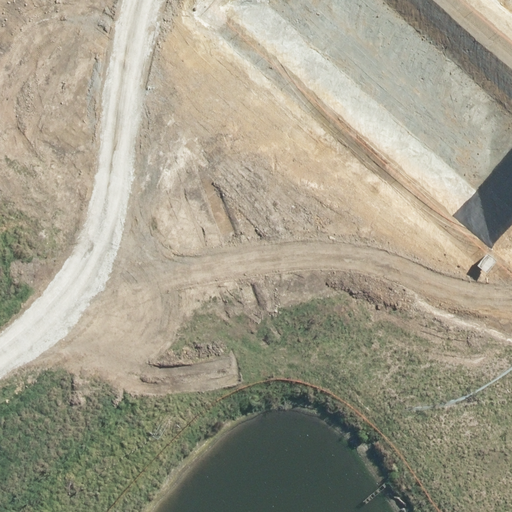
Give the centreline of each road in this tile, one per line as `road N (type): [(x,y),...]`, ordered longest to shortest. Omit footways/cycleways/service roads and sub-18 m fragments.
road 1 (residential): [(0,170),(104,295),(377,511)]
road 2 (residential): [(511,273),(345,136),(202,0)]
road 3 (residential): [(440,511),(511,395)]
